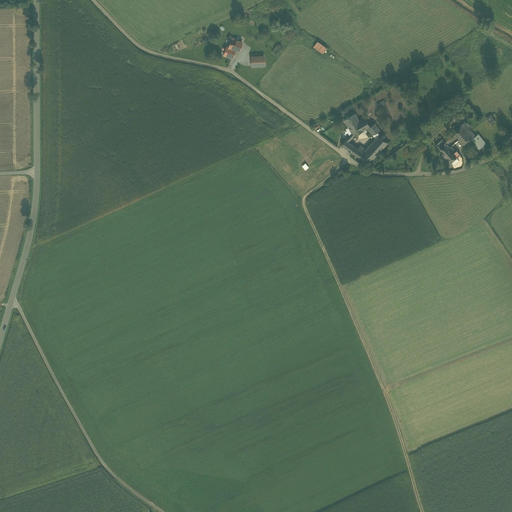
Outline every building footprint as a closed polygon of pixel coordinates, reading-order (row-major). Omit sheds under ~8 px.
[(231,38),(228,47),(226,46),(224,55),(232,58),(235,49),(239,51),(242,42),(237,40),(231,38)] [(327,48),(318,41),(313,47),(323,54),(327,48)] [(264,56),(251,56),(252,66),(264,66),(264,56)] [(375,105),(377,109),(386,104),(384,100),(375,105)] [(352,133),(353,136),(361,132),(366,129),(368,128),(370,126),(365,117),(359,121),(356,113),(344,120),(348,127),(352,133)] [(488,118),(492,123),(497,120),(493,114),(488,118)] [(464,122),(461,125),(468,133),(471,130),(468,127),(464,122)] [(368,128),(373,135),(377,132),(380,130),(375,123),(370,126),(368,128)] [(461,125),(452,131),(455,135),(459,139),(468,133),(461,125)] [(471,130),(468,133),(472,139),(479,148),(486,143),(483,140),(478,134),(476,136),(471,130)] [(444,152),(448,148),(445,144),(445,143),(446,143),(455,135),(452,131),(447,135),(437,144),(437,146),(438,147),(439,147),(444,152)] [(464,145),(472,139),(468,133),(459,139),(464,145)] [(364,153),(359,150),(356,155),(369,164),(388,142),(379,136),(376,139),(367,149),(364,153)] [(341,145),(349,150),(352,145),(348,142),(346,140),(341,145)] [(360,144),(358,148),(359,150),(364,153),(367,149),(360,144)] [(349,150),(356,155),(359,150),(358,148),(352,145),(349,150)] [(449,147),(448,148),(456,157),(460,154),(457,150),(456,151),(451,146),(449,147)] [(452,162),(456,157),(448,148),(444,152),(444,153),(444,154),(444,155),(444,156),(445,156),(447,157),(448,157),(452,162)]
